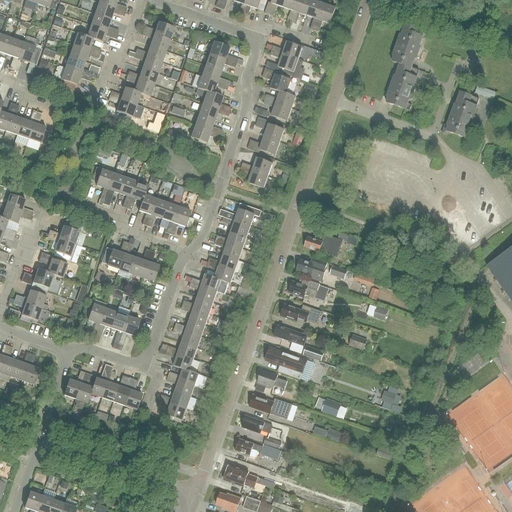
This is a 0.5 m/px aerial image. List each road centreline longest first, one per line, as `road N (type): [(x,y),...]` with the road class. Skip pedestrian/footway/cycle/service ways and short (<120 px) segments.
road 1 (residential): [(68,351),(89,349),(141,367),(177,264),(199,238),(217,189),(245,110),(244,79),(258,40)]
road 2 (residential): [(192,496),(330,102)]
road 3 (residential): [(37,441),(192,496)]
